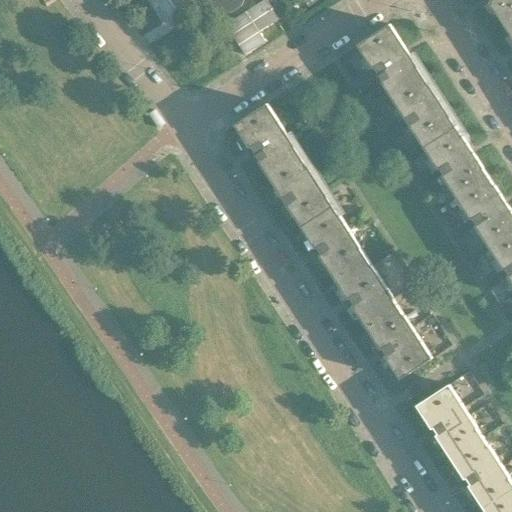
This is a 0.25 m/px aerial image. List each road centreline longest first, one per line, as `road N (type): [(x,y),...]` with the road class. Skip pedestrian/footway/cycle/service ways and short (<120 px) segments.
road 1 (residential): [(432,511),(179,124)]
road 2 (residential): [(179,124),(377,0)]
road 3 (residential): [(179,124),(85,0)]
road 4 (residential): [(511,125),(427,0)]
